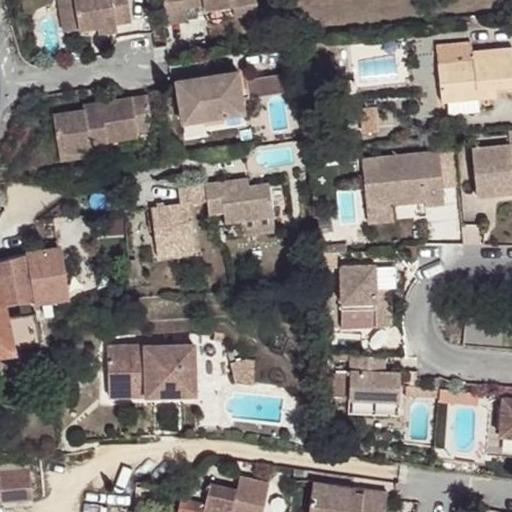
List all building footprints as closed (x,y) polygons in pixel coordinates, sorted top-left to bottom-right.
[(82,31),(77,0),(61,0),(67,33),(82,31)] [(131,0),(77,0),(82,31),(102,28),(118,25),(135,22),(131,0)] [(186,8),(185,0),(164,0),(168,23),(188,21),(186,8)] [(185,0),(186,8),(204,6),(203,0),(185,0)] [(256,0),(203,0),(204,6),(205,11),(233,7),(257,4),(256,0)] [(257,4),(233,7),(234,20),(259,17),(257,4)] [(233,7),(205,11),(207,23),(234,20),(233,7)] [(118,25),(102,28),(103,36),(119,33),(118,25)] [(434,44),(436,64),(474,60),(473,51),(472,41),(434,44)] [(474,60),(436,64),(440,101),(446,100),(447,113),(480,109),(478,97),(477,88),(495,87),(511,85),(511,52),(511,47),(473,51),(474,60)] [(293,90),(290,72),(247,79),(249,97),(293,90)] [(233,73),(172,82),(178,123),(239,114),(233,73)] [(477,88),(478,97),(495,96),(495,87),(477,88)] [(88,112),(56,117),(58,135),(65,133),(68,154),(93,151),(92,144),(108,142),(140,138),(139,133),(154,131),(150,99),(105,105),(106,109),(88,112)] [(375,129),(375,117),(370,116),(370,109),(360,110),(360,129),(375,129)] [(508,146),(469,149),(475,196),(511,193),(510,185),(511,185),(511,129),(506,130),(507,139),(508,146)] [(68,154),(65,133),(58,135),(61,161),(94,156),(93,151),(68,154)] [(469,149),(508,146),(507,139),(469,142),(469,149)] [(108,142),(92,144),(93,151),(109,149),(108,142)] [(436,152),(359,159),(363,206),(388,204),(422,201),(423,206),(441,204),(436,152)] [(247,179),(218,184),(219,191),(248,187),(247,179)] [(218,184),(203,186),(206,201),(208,215),(222,213),(223,222),(238,220),(240,234),(274,229),(268,184),(248,187),(219,191),(218,184)] [(203,186),(176,190),(179,205),(149,210),(155,244),(193,238),(188,204),(206,201),(203,186)] [(388,204),(363,206),(365,221),(390,219),(388,204)] [(238,220),(223,222),(226,236),(240,234),(238,220)] [(193,238),(155,244),(156,255),(195,249),(193,238)] [(0,299),(1,304),(65,296),(59,248),(27,251),(0,258),(0,299)] [(393,262),(338,262),(338,324),(387,324),(387,286),(392,286),(393,262)] [(5,318),(2,309),(1,304),(0,299),(0,351),(13,350),(5,318)] [(38,314),(5,318),(13,350),(41,346),(38,314)] [(511,320),(461,316),(456,344),(511,348),(511,320)] [(127,375),(127,399),(196,397),(195,348),(109,350),(110,375),(127,375)] [(381,370),(382,355),(348,352),(347,371),(331,370),(329,395),(345,397),(394,401),(397,371),(381,370)] [(254,362),(226,360),(234,385),(253,386),(254,362)] [(110,399),(127,399),(127,375),(110,375),(110,399)] [(413,383),(404,382),(403,395),(412,396),(413,383)] [(437,385),(413,383),(412,396),(436,398),(436,397),(437,386),(437,385)] [(478,390),(437,386),(436,397),(477,401),(478,390)] [(511,395),(499,394),(495,431),(511,432),(511,395)] [(0,502),(32,500),(28,454),(0,455),(0,502)] [(209,504),(185,499),(182,511),(267,511),(274,484),(242,477),(240,489),(214,483),(209,504)] [(356,493),(357,488),(315,482),(310,511),(386,511),(390,493),(365,489),(364,494),(356,493)]
